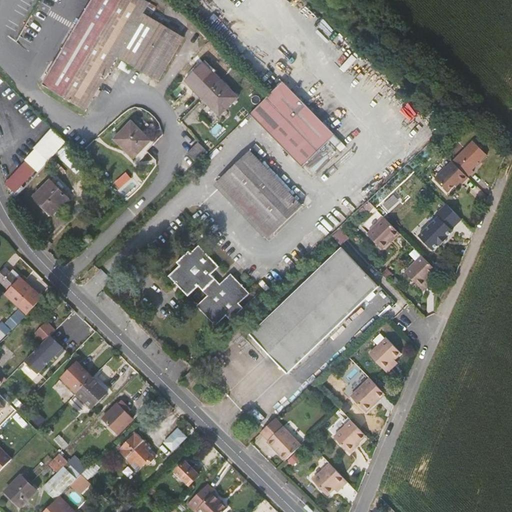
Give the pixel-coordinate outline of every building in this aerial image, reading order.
[(93,0),(74,33),(42,85),(86,111),(118,57),(159,81),(185,38),(151,17),(157,7),(151,4),(151,3),(146,0),(93,0)] [(119,68),(130,74),(133,68),(122,61),(119,68)] [(204,99),(222,81),(204,63),(186,81),(204,99)] [(239,98),(222,81),(204,99),(209,104),(213,108),(221,116),(239,98)] [(276,109),(294,92),(285,82),(265,98),(276,109)] [(297,129),(314,112),(294,92),(276,109),(297,129)] [(301,166),(317,150),(297,129),(276,109),(265,98),(245,118),(248,120),(252,116),(301,166)] [(208,113),(213,108),(209,104),(204,109),(208,113)] [(317,150),(318,151),(335,134),(314,112),(297,129),(317,150)] [(130,120),(112,138),(131,157),(149,140),(130,120)] [(29,166),(37,174),(59,150),(46,138),(36,150),(45,158),(43,159),(39,155),(29,166)] [(472,141),(465,148),(479,162),(486,155),(472,141)] [(208,152),(199,143),(188,154),(197,163),(208,152)] [(65,144),(56,154),(88,184),(97,176),(65,144)] [(465,148),(451,161),(467,177),(473,172),(471,170),(479,162),(465,148)] [(251,150),(224,177),(278,231),(305,204),(251,150)] [(467,177),(451,161),(434,178),(448,192),(458,181),(461,184),(467,177)] [(278,231),(224,177),(216,184),(270,239),(278,231)] [(41,190),(34,197),(52,215),(69,199),(50,181),(45,186),(43,185),(39,189),(41,190)] [(376,202),(389,213),(403,198),(390,187),(376,202)] [(358,218),(366,211),(371,211),(374,208),(368,202),(362,207),(363,208),(355,214),(358,218)] [(439,217),(419,236),(433,251),(439,244),(440,245),(447,238),(447,237),(453,231),(452,230),(462,219),(447,204),(436,215),(439,217)] [(399,233),(384,218),(368,234),(383,249),(399,233)] [(333,236),(341,245),(349,239),(340,229),(333,236)] [(95,234),(92,231),(84,238),(87,242),(95,234)] [(180,266),(169,276),(188,297),(200,286),(209,295),(197,306),(216,326),(227,316),(231,320),(244,308),(240,304),(250,294),(232,274),(221,284),(212,275),(220,267),(199,245),(191,253),(189,251),(177,263),(180,266)] [(379,287),(342,247),(285,301),(250,335),(288,374),(366,299),(373,292),(379,287)] [(431,277),(437,271),(422,256),(405,272),(423,291),(430,285),(426,282),(431,277)] [(28,316),(44,299),(14,271),(12,274),(5,268),(0,274),(0,280),(10,290),(5,294),(28,316)] [(382,275),(388,280),(393,275),(388,269),(382,275)] [(373,292),(366,299),(369,302),(376,295),(373,292)] [(12,329),(25,316),(19,311),(12,318),(13,320),(9,325),(12,329)] [(36,333),(45,342),(50,336),(55,331),(47,322),(36,333)] [(45,342),(26,361),(38,373),(63,348),(50,336),(45,342)] [(370,354),(388,373),(394,367),(391,364),(395,360),(401,353),(387,338),(370,354)] [(62,378),(77,393),(93,377),(78,362),(62,378)] [(195,377),(189,370),(185,374),(192,380),(195,377)] [(185,374),(182,376),(189,383),(192,380),(185,374)] [(77,393),(77,394),(92,409),(108,392),(93,377),(77,393)] [(379,400),(385,394),(370,379),(351,397),(366,412),(372,406),(371,405),(378,399),(379,400)] [(281,398),(288,406),(300,395),(292,387),(281,398)] [(12,402),(17,408),(22,404),(17,398),(12,402)] [(122,400),(104,419),(119,434),(133,419),(127,414),(125,411),(129,408),(122,400)] [(269,441),(283,427),(276,419),(261,433),(269,441)] [(358,444),(366,436),(352,421),(335,437),(349,452),(358,444)] [(174,451),(189,436),(179,426),(164,442),(174,451)] [(301,446),(283,427),(269,441),(268,442),(273,448),(275,446),(281,453),(280,454),(286,461),(301,446)] [(137,433),(119,450),(133,464),(137,460),(143,467),(147,463),(149,465),(155,459),(146,450),(150,446),(137,433)] [(65,448),(69,445),(59,435),(55,440),(63,448),(64,447),(65,448)] [(358,444),(349,452),(350,453),(359,444),(358,444)] [(0,471),(12,459),(0,447),(0,471)] [(50,464),(59,473),(69,462),(60,453),(54,460),(48,455),(37,467),(45,474),(51,468),(48,465),(50,464)] [(62,494),(77,480),(78,478),(84,484),(98,470),(93,464),(88,468),(76,456),(69,462),(59,473),(45,487),(57,499),(59,497),(62,494)] [(183,461),(174,471),(188,485),(198,475),(183,461)] [(342,489),(348,482),(330,464),(313,480),(328,496),(334,489),(339,485),(342,489)] [(6,492),(21,507),(37,491),(32,486),(22,476),(6,492)] [(62,494),(67,499),(81,485),(77,480),(62,494)] [(195,511),(196,511),(204,502),(214,511),(221,511),(226,507),(212,494),(213,493),(209,488),(191,507),(195,511)] [(73,511),(59,497),(57,499),(44,511),(73,511)] [(119,510),(121,511),(126,511),(134,505),(129,500),(119,510)] [(214,511),(204,502),(196,511),(197,511),(214,511)]
